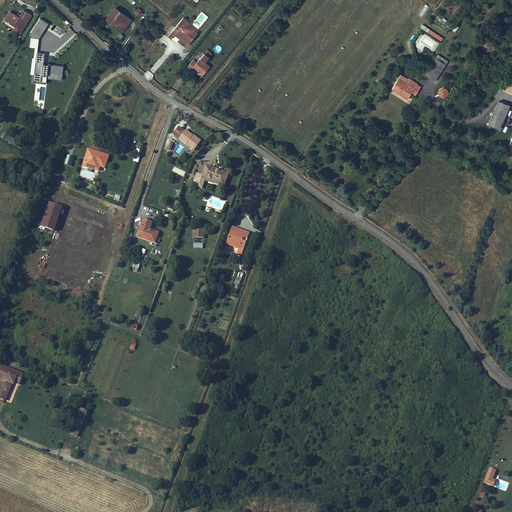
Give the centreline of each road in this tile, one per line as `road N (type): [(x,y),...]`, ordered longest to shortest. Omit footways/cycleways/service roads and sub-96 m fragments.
road 1 (unclassified): [(54,0),(151,89),(244,141),(405,253),(511,388)]
road 2 (track): [(187,108),(276,0)]
road 3 (unknown): [(357,219),(437,129)]
